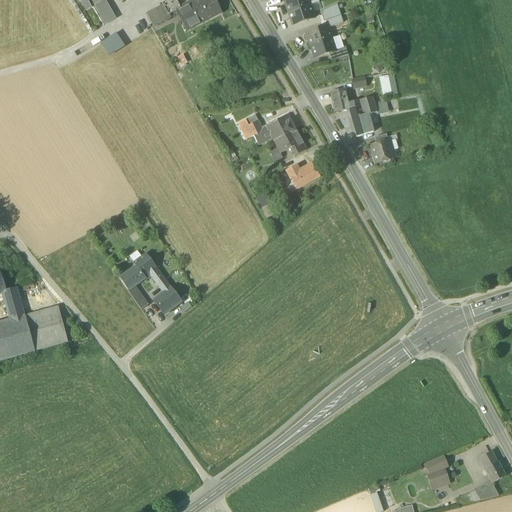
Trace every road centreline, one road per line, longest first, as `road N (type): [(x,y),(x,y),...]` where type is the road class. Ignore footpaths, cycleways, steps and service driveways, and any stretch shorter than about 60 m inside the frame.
road 1 (secondary): [(251,0),(442,327)]
road 2 (residential): [(214,493),(120,364),(0,225)]
road 3 (secondary): [(442,327),(214,493)]
road 4 (secondary): [(442,327),(511,458)]
